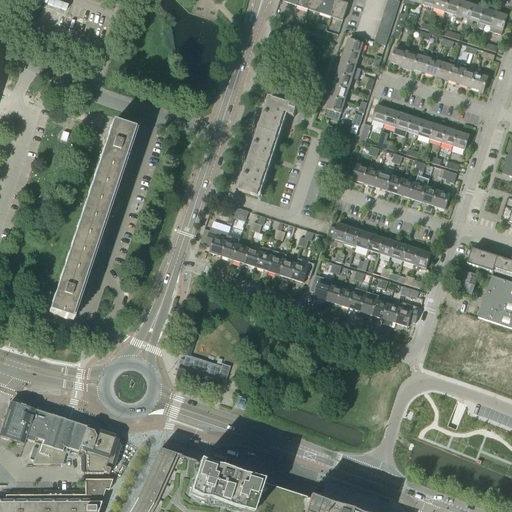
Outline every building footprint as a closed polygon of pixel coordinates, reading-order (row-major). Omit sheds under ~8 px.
[(307,10),(310,0),(298,0),(296,6),(307,10)] [(319,14),(323,0),(310,0),(307,10),(319,14)] [(330,18),(336,1),(332,0),(323,0),(319,14),(330,18)] [(397,2),(390,0),(389,0),(388,0),(386,5),(398,9),(399,3),(397,2)] [(421,6),(422,0),(404,0),(402,5),(414,9),(415,4),(421,6)] [(432,9),(435,0),(422,0),(421,6),(432,9)] [(444,13),(447,0),(435,0),(432,9),(444,13)] [(461,2),(461,1),(460,0),(447,0),(444,13),(456,17),(461,2)] [(348,5),(336,1),(330,18),(342,22),(348,5)] [(467,20),(472,5),(461,2),(456,17),(455,21),(460,23),(461,18),(467,20)] [(398,9),(386,5),(385,11),(396,14),(398,9)] [(479,24),(483,9),(472,5),(467,20),(468,20),(466,25),(471,26),(473,22),(479,24)] [(491,27),(495,13),(483,9),(479,24),(478,28),(483,30),(484,25),(491,27)] [(396,14),(385,11),(383,16),(394,20),(396,14)] [(507,16),(495,13),(491,27),(489,32),(501,36),(507,16)] [(400,15),(397,24),(403,26),(405,17),(400,15)] [(392,25),(394,20),(383,16),(381,22),(392,25)] [(390,31),(392,25),(381,22),(379,27),(390,31)] [(398,41),(403,26),(397,24),(392,39),(398,41)] [(389,36),(390,31),(379,27),(378,33),(389,36)] [(389,36),(378,33),(376,38),(387,42),(389,36)] [(460,36),(451,33),(449,39),(458,42),(460,36)] [(385,48),(387,42),(376,38),(374,44),(385,48)] [(348,41),(344,53),(359,58),(359,57),(362,58),(364,53),(361,52),(363,46),(348,41)] [(486,44),(484,49),(495,53),(497,47),(486,44)] [(401,67),(406,52),(395,49),(390,64),(401,67)] [(413,71),(418,56),(406,52),(401,67),(402,68),(402,69),(402,70),(408,72),(409,71),(409,70),(413,71)] [(483,52),(481,58),(492,62),(494,56),(483,52)] [(355,69),(359,58),(344,53),(341,64),(355,69)] [(424,75),(429,60),(418,56),(413,71),(424,75)] [(436,78),(441,63),(429,60),(424,75),(436,78)] [(447,82),(454,62),(449,61),(447,65),(441,63),(436,78),(447,82)] [(459,85),(464,70),(465,66),(460,64),(459,69),(452,67),(454,62),(447,82),(459,85)] [(352,81),(355,69),(341,64),(340,65),(339,65),(338,65),(337,70),(337,72),(338,72),(337,76),(352,81)] [(471,89),(476,74),(475,74),(477,69),(472,68),(470,72),(464,70),(459,85),(471,89)] [(487,78),(476,74),(471,89),(483,92),(487,78)] [(348,92),(352,81),(337,76),(336,76),(335,77),(333,81),(334,82),(335,82),(333,87),(348,92)] [(344,104),(348,92),(333,87),(329,99),(344,104)] [(257,197),(283,120),(285,114),(294,117),(298,105),(288,101),(287,105),(269,98),(238,191),(257,197)] [(338,122),(344,104),(329,99),(326,110),(328,111),(325,118),(327,118),(338,122)] [(381,109),(376,107),(371,122),(383,125),(388,111),(388,109),(382,107),(381,107),(381,109)] [(393,112),(388,111),(383,125),(395,129),(400,114),(400,113),(399,112),(394,111),(393,111),(393,112)] [(400,114),(395,129),(393,135),(405,138),(406,133),(411,118),(400,114)] [(351,126),(358,128),(362,118),(355,115),(351,126)] [(422,122),(411,118),(406,133),(418,136),(422,122)] [(427,123),(422,122),(418,136),(429,140),(434,125),(435,124),(434,123),(429,121),(428,122),(427,123)] [(111,125),(79,220),(101,227),(124,159),(128,161),(132,151),(127,149),(132,133),(111,125)] [(358,143),(365,145),(370,128),(364,125),(358,143)] [(439,127),(434,125),(429,140),(441,144),(446,129),(446,128),(445,127),(440,125),(439,126),(439,127)] [(452,147),(457,132),(446,129),(441,144),(452,147)] [(461,134),(457,132),(452,147),(464,151),(469,136),(468,136),(469,135),(468,134),(463,132),(462,133),(461,134)] [(511,141),(507,159),(501,175),(511,178),(511,141)] [(447,163),(446,169),(457,172),(459,167),(447,163)] [(362,185),(367,169),(351,164),(347,177),(351,179),(351,181),(356,183),(356,184),(356,185),(361,186),(362,186),(362,184),(362,185)] [(374,188),(379,173),(367,169),(362,185),(374,188)] [(456,175),(445,172),(442,180),(445,181),(445,182),(453,185),(456,175)] [(386,192),(391,177),(379,173),(374,188),(386,192)] [(397,196),(402,181),(391,177),(386,192),(397,196)] [(409,199),(414,184),(402,181),(397,196),(409,199)] [(421,203),(426,188),(414,184),(409,199),(421,203)] [(433,207),(438,192),(426,188),(421,203),(433,207)] [(449,196),(438,192),(433,207),(438,209),(438,210),(439,211),(442,212),(444,211),(444,210),(445,211),(449,196)] [(248,213),(236,209),(234,217),(233,219),(245,223),(248,213)] [(101,227),(79,220),(47,314),(69,321),(75,304),(79,306),(83,296),(78,294),(101,227)] [(344,243),(348,229),(348,227),(348,226),(343,225),(342,225),(341,226),(336,225),(335,230),(330,228),(326,242),(331,244),(333,240),(344,243)] [(356,247),(360,232),(360,231),(360,230),(355,228),(353,229),(353,230),(348,229),(344,243),(356,247)] [(306,231),(304,240),(308,241),(311,242),(314,233),(306,231)] [(221,258),(226,243),(214,239),(216,234),(209,232),(205,245),(211,247),(209,254),(221,258)] [(367,251),(372,236),(360,232),(356,247),(367,251)] [(379,255),(384,240),(372,236),(367,251),(379,255)] [(391,258),(396,243),(384,240),(379,255),(391,258)] [(233,262),(237,246),(226,243),(221,258),(233,262)] [(407,247),(408,246),(407,245),(402,243),(400,244),(400,245),(396,243),(391,258),(402,262),(407,247)] [(244,265),(249,250),(237,246),(233,262),(244,265)] [(256,269),(262,249),(257,247),(255,252),(249,250),(244,265),(256,269)] [(414,266),(419,251),(407,247),(402,262),(414,266)] [(268,273),(274,252),(262,249),(256,269),(268,273)] [(511,262),(472,250),(467,265),(493,273),(495,269),(511,275),(511,262)] [(431,254),(419,251),(414,266),(413,270),(418,272),(419,268),(426,270),(431,254)] [(280,277),(284,262),(284,261),(286,256),(274,252),(268,273),(280,277)] [(344,265),(349,267),(353,257),(351,256),(348,262),(345,261),(344,265)] [(297,260),(295,265),(291,280),(303,284),(305,277),(309,279),(314,265),(297,260)] [(291,280),(295,265),(284,262),(280,277),(291,280)] [(477,276),(462,271),(456,290),(472,295),(478,276),(484,278),(485,274),(478,272),(477,276)] [(314,294),(313,298),(326,302),(330,287),(331,282),(315,276),(310,292),(314,294)] [(511,283),(491,277),(477,319),(511,329),(511,283)] [(414,279),(410,278),(408,286),(420,290),(421,284),(413,281),(414,279)] [(337,305),(342,290),(330,287),(326,302),(337,305)] [(419,293),(407,289),(404,297),(408,298),(408,297),(417,299),(419,293)] [(353,294),(342,290),(337,305),(349,309),(353,294)] [(367,293),(355,290),(353,294),(349,309),(361,313),(367,293)] [(372,317),(377,302),(378,297),(367,293),(361,313),(372,317)] [(384,320),(389,305),(377,302),(372,317),(384,320)] [(396,324),(400,309),(389,305),(384,320),(396,324)] [(412,313),(400,309),(396,324),(407,328),(412,313)] [(219,375),(227,377),(230,368),(222,365),(221,367),(188,357),(195,335),(183,331),(176,354),(184,356),(182,362),(185,363),(183,368),(179,366),(174,384),(210,395),(210,394),(214,395),(219,381),(217,380),(219,375)] [(25,441),(35,411),(10,403),(0,432),(0,438),(23,446),(25,441)] [(511,444),(460,423),(457,431),(447,427),(450,419),(423,408),(411,438),(511,479),(511,444)] [(86,428),(35,411),(25,441),(39,445),(32,465),(62,465),(67,450),(78,453),(80,448),(79,448),(86,428)] [(115,437),(86,428),(79,448),(80,448),(81,452),(86,453),(85,456),(83,455),(80,458),(80,475),(103,475),(104,474),(108,475),(110,471),(113,470),(120,448),(115,437)] [(340,511),(339,511),(337,510),(337,511),(333,510),(333,509),(332,510),(329,509),(329,508),(328,508),(327,508),(322,506),(321,505),(321,506),(318,505),(319,504),(317,504),(308,501),(309,501),(307,500),(306,500),(304,500),(304,499),(303,499),(294,496),(284,493),(283,492),(283,493),(264,487),(264,486),(263,486),(261,486),(261,485),(260,485),(259,484),(259,485),(247,482),(247,481),(246,481),(246,482),(239,480),(240,479),(239,479),(238,479),(234,478),(234,477),(233,477),(233,478),(229,476),(230,476),(228,475),(219,472),(219,471),(218,471),(218,472),(209,470),(208,470),(207,469),(207,470),(205,469),(205,468),(204,468),(199,466),(199,465),(198,464),(197,464),(197,465),(194,464),(194,463),(193,463),(190,463),(190,462),(189,462),(185,461),(185,460),(183,460),(180,459),(177,458),(173,457),(174,457),(173,456),(173,457),(170,456),(171,456),(169,455),(169,456),(159,453),(160,452),(158,452),(157,453),(158,453),(155,460),(155,459),(154,460),(155,460),(154,463),(153,463),(153,464),(152,466),(151,468),(149,472),(149,473),(147,478),(146,478),(146,479),(145,481),(144,482),(145,483),(143,487),(142,486),(142,487),(143,487),(141,491),(141,490),(140,491),(141,491),(139,496),(138,496),(137,498),(138,498),(136,501),(136,502),(135,502),(136,503),(134,505),(133,506),(134,506),(131,511),(131,510),(130,511),(340,511)] [(0,496),(0,511),(97,511),(105,491),(109,491),(112,481),(85,481),(85,496),(5,496),(0,496)]
